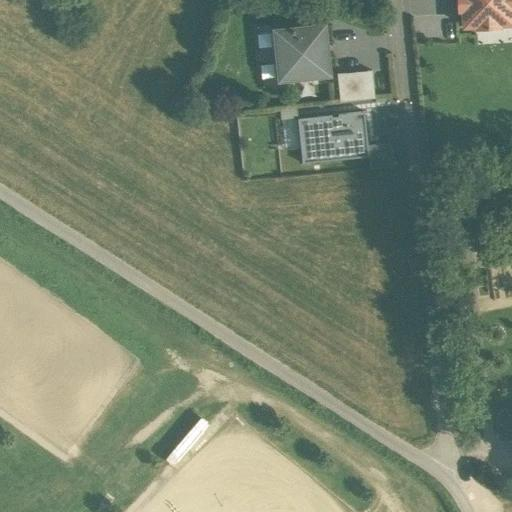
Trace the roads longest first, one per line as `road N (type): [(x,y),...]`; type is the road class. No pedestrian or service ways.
road 1 (track): [(478,511),(445,466),(0,180)]
road 2 (residential): [(404,0),(449,443),(445,466)]
